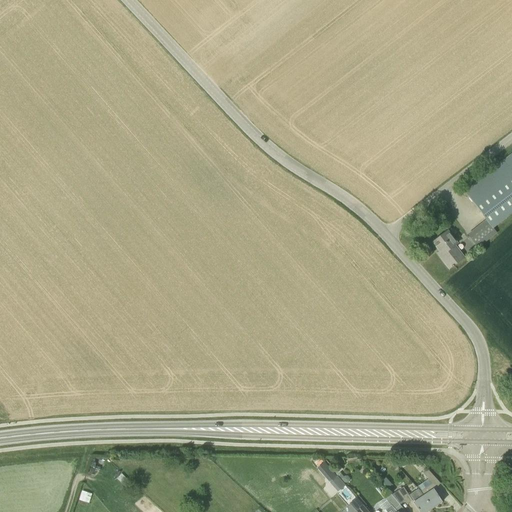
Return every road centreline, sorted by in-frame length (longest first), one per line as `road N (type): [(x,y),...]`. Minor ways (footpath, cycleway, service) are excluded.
road 1 (tertiary): [(482,428),(478,338),(353,205),(276,158),(127,0)]
road 2 (secondary): [(0,438),(98,429),(408,435)]
road 3 (track): [(511,141),(385,234)]
